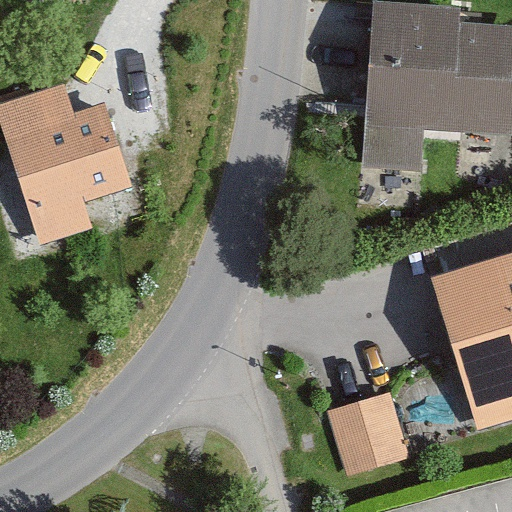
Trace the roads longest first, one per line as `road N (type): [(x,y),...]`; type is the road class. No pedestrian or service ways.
road 1 (residential): [(280,0),(272,77),(198,333)]
road 2 (residential): [(198,333),(115,414),(0,477)]
road 3 (residential): [(263,511),(198,333)]
